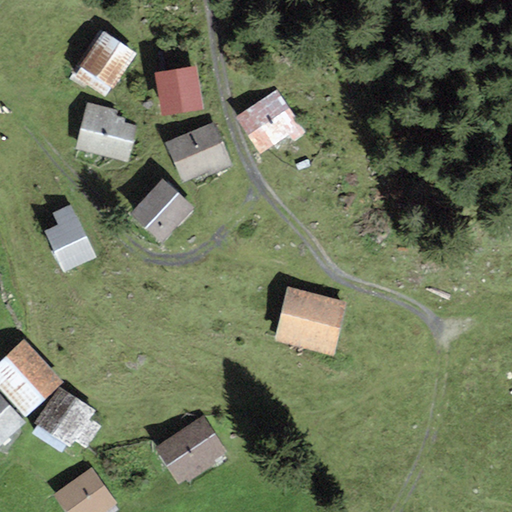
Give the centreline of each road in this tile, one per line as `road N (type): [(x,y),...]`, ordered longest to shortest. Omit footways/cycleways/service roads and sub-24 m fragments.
road 1 (track): [(202,0),(249,165),(271,199),(335,275),(421,310),(436,329),(439,356)]
road 2 (track): [(439,356),(313,419),(219,397),(97,403),(71,386)]
road 3 (track): [(262,185),(238,219),(190,254),(145,254),(0,95)]
road 4 (track): [(439,356),(432,428),(398,511)]
